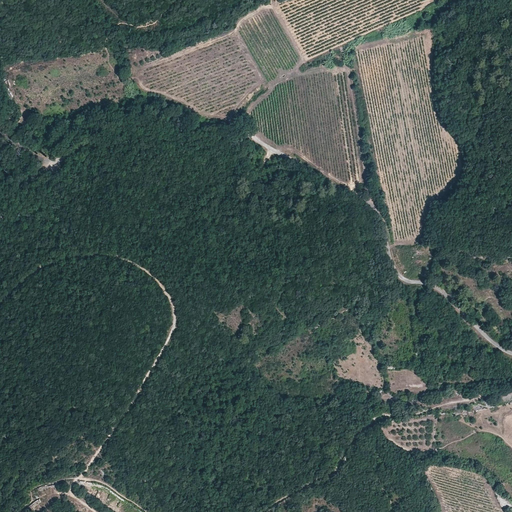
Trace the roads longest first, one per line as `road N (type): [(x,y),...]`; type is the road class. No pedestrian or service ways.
road 1 (track): [(511,352),(431,284),(404,280),(374,201),(271,149),(237,120),(202,114),(136,76)]
road 2 (track): [(0,302),(37,269),(111,253),(147,270),(170,297),(176,330),(71,483),(71,494),(93,511)]
road 3 (track): [(202,114),(145,117),(51,159)]
